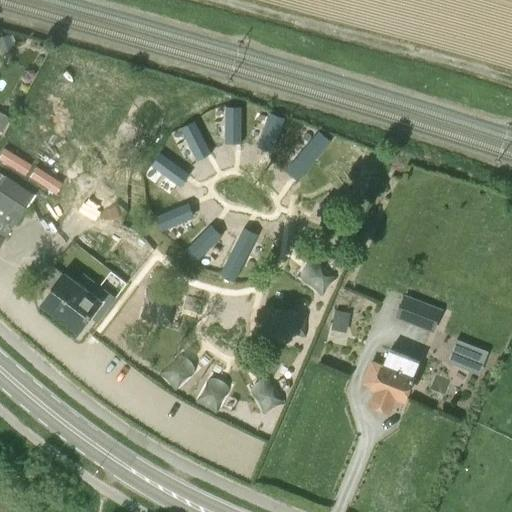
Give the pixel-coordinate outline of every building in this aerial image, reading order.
[(243,140),(243,106),(226,106),(226,140),(243,140)] [(274,150),(286,118),(270,112),(258,144),(274,150)] [(211,150),(195,120),(180,128),(196,158),(211,150)] [(320,131),(289,165),(301,176),(332,142),(320,131)] [(190,172),(161,152),(152,166),(180,185),(190,172)] [(0,244),(24,208),(0,191),(0,244)] [(285,194),(284,209),(316,212),(317,197),(285,194)] [(190,202),(158,214),(164,229),(196,218),(190,202)] [(357,222),(330,209),(324,223),(351,235),(357,222)] [(207,223),(184,249),(197,260),(220,234),(207,223)] [(243,229),(222,270),(236,278),(258,236),(243,229)] [(302,271),(300,278),(322,296),(336,278),(315,260),(305,265),(302,271)] [(78,332),(102,300),(68,273),(43,306),(44,306),(45,305),(78,330),(77,332),(78,332)] [(176,302),(175,295),(147,291),(144,314),(171,318),(177,309),(176,302)] [(434,333),(443,310),(405,295),(396,318),(434,333)] [(348,345),(355,309),(337,306),(330,341),(348,345)] [(275,328),(277,335),(305,338),(307,316),(280,312),(274,321),(275,328)] [(450,361),(483,371),(491,346),(457,336),(450,361)] [(414,375),(420,362),(390,350),(385,363),(382,363),(381,364),(373,361),(364,383),(378,389),(373,403),(375,404),(376,408),(385,412),(388,409),(390,410),(396,396),(404,399),(414,375)] [(184,355),(177,353),(160,376),(179,389),(196,368),(191,358),(184,355)] [(216,378),(208,377),(194,401),(214,412),(229,389),(222,379),(216,378)] [(255,383),(250,388),(261,414),(281,404),(271,379),(260,378),(255,383)]
